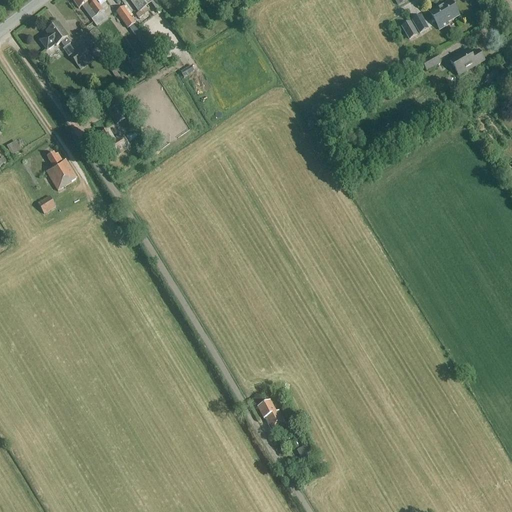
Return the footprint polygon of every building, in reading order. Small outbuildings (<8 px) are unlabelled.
[(72,0),(74,2),(73,3),(78,10),(81,7),(91,20),(97,27),(108,19),(102,12),(95,2),(91,5),(89,2),(90,1),(89,0),(72,0)] [(128,0),(138,14),(136,15),(139,19),(149,12),(146,7),(151,4),(157,12),(161,9),(154,0),(128,0)] [(447,24),(458,17),(450,2),(430,14),(439,30),(448,25),(447,24)] [(145,51),(153,45),(136,23),(132,18),(134,17),(126,6),(124,7),(124,8),(116,13),(128,29),(129,28),(132,33),(120,42),(133,60),(145,51)] [(429,30),(421,16),(412,21),(419,34),(429,30)] [(401,28),(409,41),(418,36),(410,22),(401,28)] [(56,47),(61,44),(65,49),(70,45),(66,39),(68,38),(58,25),(46,34),(48,36),(40,42),(47,53),(56,47)] [(83,47),(70,56),(80,70),(93,61),(90,56),(94,53),(88,44),(83,48),(83,47)] [(184,77),(194,71),(181,50),(171,56),(184,77)] [(458,77),(484,61),(479,52),(471,56),(468,51),(449,62),(458,77)] [(421,63),(426,72),(440,64),(435,55),(421,63)] [(153,71),(163,64),(158,57),(148,64),(153,71)] [(138,60),(130,64),(137,76),(145,71),(138,60)] [(108,113),(116,127),(126,121),(117,107),(108,113)] [(460,107),(454,110),(458,117),(464,114),(460,107)] [(398,119),(392,109),(381,115),(388,126),(398,119)] [(130,148),(122,136),(113,141),(108,132),(101,136),(102,138),(100,140),(112,159),(124,152),(130,148)] [(46,173),(57,192),(72,184),(71,183),(77,180),(66,161),(63,163),(58,155),(56,156),(54,154),(47,158),(53,168),(46,173)] [(44,215),(56,208),(50,197),(38,204),(44,215)] [(270,401),(258,408),(264,419),(265,418),(272,432),(286,424),(279,411),(276,412),(270,401)] [(309,445),(296,451),(303,463),(315,457),(309,445)]
